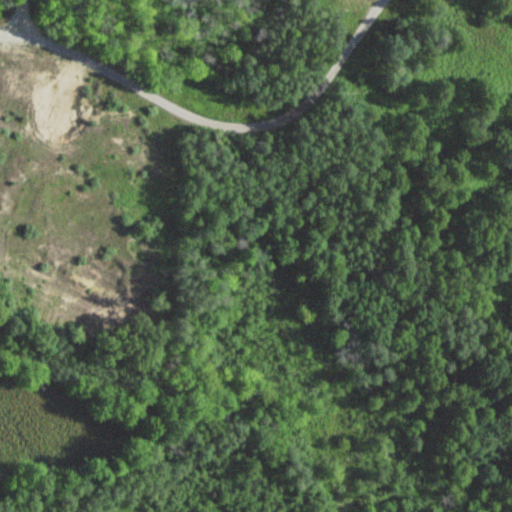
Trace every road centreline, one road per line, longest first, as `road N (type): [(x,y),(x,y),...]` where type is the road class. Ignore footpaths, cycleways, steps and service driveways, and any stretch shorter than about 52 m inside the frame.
road 1 (residential): [(0,76),(262,140),(354,0)]
road 2 (residential): [(343,17),(511,127)]
